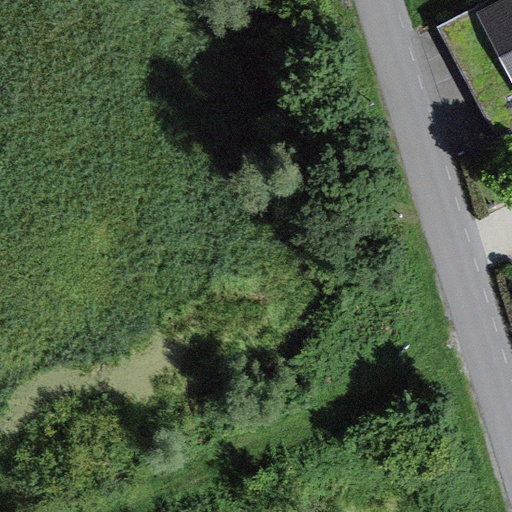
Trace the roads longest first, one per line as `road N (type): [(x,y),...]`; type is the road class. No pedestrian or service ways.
road 1 (residential): [(511,396),(387,0)]
road 2 (track): [(489,325),(126,511)]
